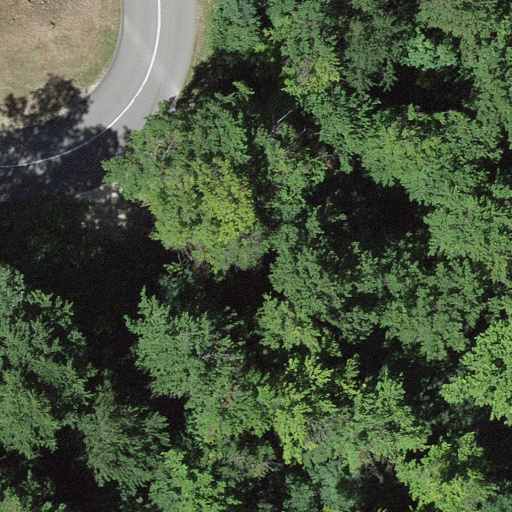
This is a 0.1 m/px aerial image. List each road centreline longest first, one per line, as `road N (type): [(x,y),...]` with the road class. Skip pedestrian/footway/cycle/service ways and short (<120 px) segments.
road 1 (track): [(97,135),(116,231),(99,325),(49,435),(53,511)]
road 2 (tertiary): [(0,162),(45,156),(97,135),(134,95),(156,52),(162,0)]
